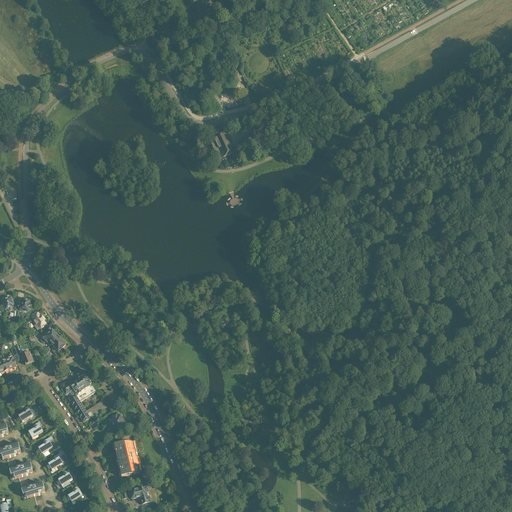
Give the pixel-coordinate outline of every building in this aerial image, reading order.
[(208,0),(203,0),(192,7),(198,18),(213,9),(208,0)] [(307,7),(304,0),(298,0),(297,0),(295,0),(292,2),(292,3),(287,5),(290,14),(307,7)] [(233,148),(225,132),(204,141),(209,152),(211,156),(220,153),(222,158),(234,152),(233,148)] [(225,158),(225,162),(231,162),(231,166),(238,167),(238,158),(225,158)] [(3,301),(5,310),(2,311),(3,314),(7,313),(7,314),(10,313),(10,312),(13,311),(12,309),(13,308),(12,306),(13,305),(11,298),(8,299),(7,298),(5,299),(5,300),(3,301)] [(29,300),(28,301),(23,299),(20,310),(28,313),(29,309),(32,310),(33,306),(30,305),(31,302),(31,301),(30,301),(29,300)] [(28,323),(33,319),(34,321),(33,322),(36,326),(35,326),(38,330),(45,324),(44,321),(45,320),(42,316),(41,317),(38,314),(32,318),(32,319),(31,320),(29,317),(25,320),(28,323)] [(50,347),(52,345),(59,338),(52,331),(41,341),(44,344),(46,342),(50,347)] [(66,345),(59,338),(52,345),(54,347),(53,348),(56,351),(57,350),(59,352),(66,345)] [(23,353),(21,354),(26,365),(34,362),(29,352),(24,355),(23,353)] [(5,360),(9,371),(10,371),(12,371),(12,369),(16,368),(15,365),(16,365),(15,361),(14,362),(11,355),(8,356),(9,359),(5,360)] [(0,370),(1,374),(5,372),(6,373),(8,372),(8,371),(9,371),(5,360),(1,362),(0,360),(0,370)] [(65,396),(70,393),(73,397),(69,399),(84,423),(90,419),(107,408),(103,401),(86,411),(80,402),(97,392),(93,385),(91,386),(90,385),(91,385),(89,382),(91,381),(89,378),(87,379),(85,376),(84,376),(79,378),(78,378),(77,379),(76,380),(61,390),(65,396)] [(32,409),(31,409),(30,406),(23,410),(25,413),(17,418),(17,419),(17,418),(19,422),(21,421),(22,423),(33,416),(35,415),(32,410),(32,409)] [(106,419),(108,422),(106,423),(108,427),(112,425),(115,431),(126,426),(120,416),(118,417),(117,416),(112,418),(112,417),(106,419)] [(33,426),(35,429),(27,434),(27,435),(27,434),(29,438),(31,437),(32,439),(43,432),(40,427),(42,425),(41,425),(39,422),(33,426)] [(4,435),(9,434),(7,426),(0,428),(0,438),(4,437),(4,435)] [(43,442),(45,445),(37,450),(39,454),(41,453),(42,455),(53,448),(49,443),(54,440),(53,440),(52,437),(43,442)] [(118,462),(139,457),(135,441),(114,446),(115,452),(112,453),(113,457),(116,456),(118,462)] [(21,453),(19,446),(0,450),(0,456),(2,456),(3,460),(16,456),(16,455),(21,453)] [(62,452),(61,453),(53,458),(55,461),(47,466),(49,469),(50,468),(52,471),(63,464),(65,463),(62,457),(63,456),(64,455),(62,452)] [(139,457),(118,462),(119,468),(116,468),(117,472),(120,472),(121,478),(143,472),(139,457)] [(33,473),(31,465),(9,471),(11,477),(14,476),(15,480),(29,476),(28,474),(33,473)] [(71,473),(69,470),(63,474),(65,477),(56,482),(57,482),(59,485),(60,484),(62,487),(65,485),(66,487),(71,484),(69,482),(73,480),(69,474),(72,473),(71,473)] [(45,492),(43,484),(22,490),(23,496),(26,495),(27,499),(41,495),(40,493),(45,492)] [(73,490),(75,493),(66,498),(67,498),(69,501),(70,500),(72,503),(83,496),(79,490),(80,490),(79,490),(77,487),(73,490)] [(345,500),(344,502),(344,505),(346,507),(346,511),(347,511),(346,511),(354,511),(354,510),(361,510),(360,496),(359,496),(359,494),(357,492),(347,487),(346,487),(347,496),(345,496),(345,500)] [(137,490),(136,490),(130,492),(132,500),(141,498),(142,502),(141,502),(142,504),(143,505),(146,504),(146,506),(150,505),(149,504),(150,503),(149,498),(148,499),(146,493),(148,493),(147,488),(140,490),(139,489),(138,489),(137,490)] [(6,500),(7,503),(1,503),(2,506),(1,506),(1,511),(8,511),(8,509),(12,508),(10,500),(7,500),(6,500)]
